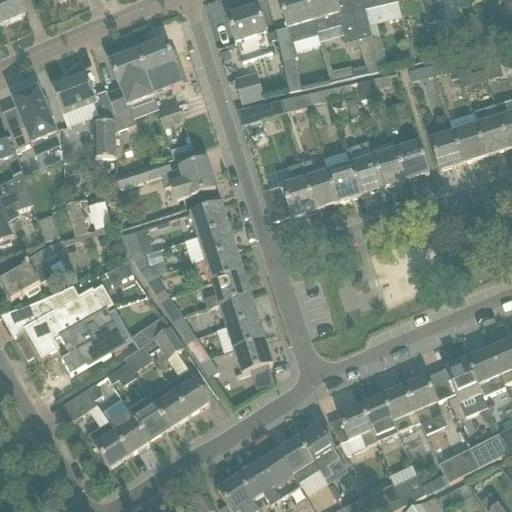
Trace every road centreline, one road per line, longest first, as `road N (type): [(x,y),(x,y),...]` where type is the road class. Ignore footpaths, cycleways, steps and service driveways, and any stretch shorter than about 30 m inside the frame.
road 1 (residential): [(187,0),(270,260)]
road 2 (residential): [(511,182),(270,260)]
road 3 (residential): [(111,511),(311,380)]
road 4 (residential): [(311,380),(511,294)]
road 5 (residential): [(0,73),(171,0)]
road 6 (residential): [(83,511),(0,361)]
road 7 (residential): [(311,380),(270,260)]
